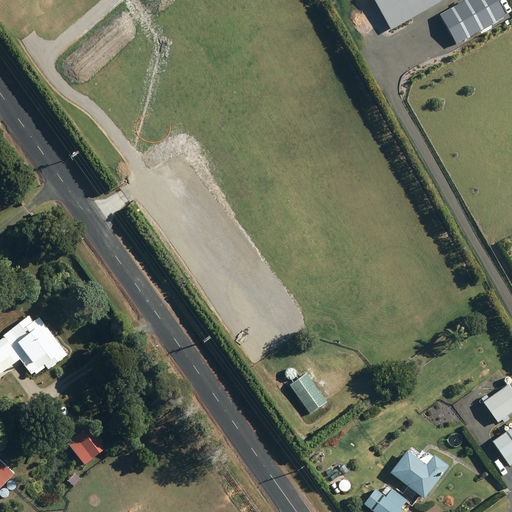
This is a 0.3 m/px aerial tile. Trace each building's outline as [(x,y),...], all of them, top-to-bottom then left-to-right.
[(54,372),(73,359),(43,318),(38,322),(35,319),(0,344),(0,379),(24,361),(38,380),(52,370),(54,372)] [(327,405),(309,377),(293,388),(311,415),(327,405)] [(511,416),(511,387),(511,388),(487,405),(500,425),(511,416)] [(511,426),(507,431),(509,434),(496,445),(511,463),(511,426)] [(112,449),(93,430),(73,449),(92,468),(112,449)] [(427,501),(454,467),(422,441),(394,475),(427,501)] [(0,491),(18,474),(0,456),(0,491)] [(76,473),(68,481),(76,488),(83,479),(76,473)] [(373,511),(409,511),(414,506),(384,483),(366,507),(373,511)]
